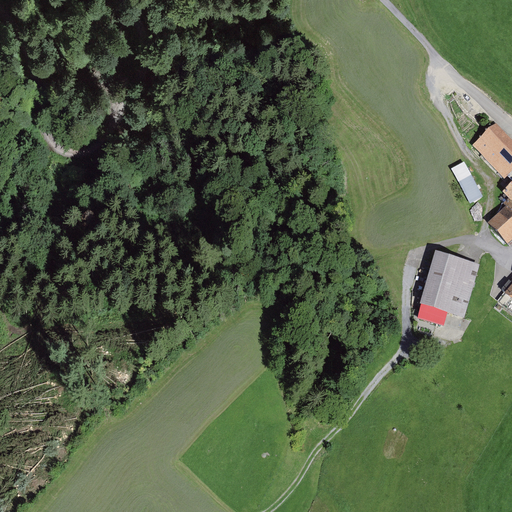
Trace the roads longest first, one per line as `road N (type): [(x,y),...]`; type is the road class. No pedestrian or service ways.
road 1 (track): [(483,243),(426,254),(412,272),(400,354),(273,511)]
road 2 (track): [(127,0),(144,54),(88,150),(53,142),(0,9)]
road 3 (track): [(483,243),(491,192),(433,82),(450,68)]
